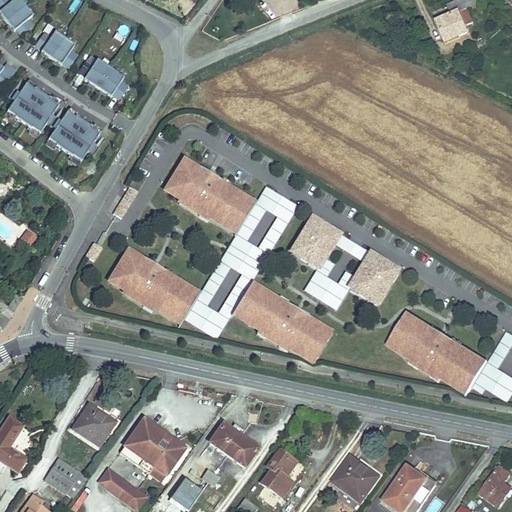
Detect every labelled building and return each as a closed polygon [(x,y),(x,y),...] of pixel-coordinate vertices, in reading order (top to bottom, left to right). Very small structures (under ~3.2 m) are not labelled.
[(0,0),(0,10),(1,12),(0,13),(0,15),(14,32),(17,31),(22,37),(33,27),(28,21),(33,17),(19,0),(15,0),(13,3),(10,0),(0,0)] [(464,28),(458,14),(467,10),(468,10),(479,4),(477,0),(461,0),(447,7),(451,17),(437,23),(445,41),(457,36),(458,39),(467,35),(464,28)] [(474,24),(468,10),(467,10),(458,14),(464,28),(474,24)] [(43,51),(42,53),(61,66),(63,64),(70,69),(78,57),(71,52),(75,46),(55,33),(51,38),(45,34),(37,46),(43,51)] [(446,45),(458,39),(457,36),(445,41),(445,42),(446,45)] [(88,61),(79,74),(86,78),(84,80),(111,98),(113,96),(119,100),(128,87),(121,83),(124,79),(97,61),(94,65),(88,61)] [(0,92),(16,72),(9,67),(6,72),(3,69),(0,66),(0,92)] [(15,119),(24,124),(32,130),(32,129),(40,135),(59,107),(51,102),(51,101),(35,90),(34,91),(26,85),(8,113),(16,118),(15,119)] [(68,113),(49,140),(57,146),(56,147),(73,158),(73,157),(82,163),(100,135),(92,130),(93,129),(90,127),(76,118),(76,119),(68,113)] [(186,163),(184,166),(193,171),(195,168),(186,163)] [(236,230),(248,210),(240,205),(243,200),(216,184),(217,182),(210,177),(208,180),(202,177),(193,171),(184,166),(181,164),(164,191),(176,199),(185,204),(183,207),(197,216),(198,214),(225,230),(228,226),(236,230)] [(195,168),(193,171),(202,177),(204,174),(195,168)] [(240,205),(248,210),(252,203),(217,182),(216,184),(243,200),(240,205)] [(122,221),(138,194),(130,189),(113,216),(122,221)] [(211,341),(292,206),(264,189),(183,324),(211,341)] [(183,207),(185,204),(176,199),(174,202),(183,207)] [(232,237),(236,230),(228,226),(225,230),(198,214),(197,216),(232,237)] [(326,231),(334,236),(335,234),(336,233),(311,218),(309,217),(307,220),(309,221),(318,226),(319,223),(321,224),(319,227),(324,230),(326,228),(327,228),(326,231)] [(302,228),(293,242),(296,243),(290,252),(299,257),(297,260),(298,261),(300,258),(305,261),(304,264),(305,265),(307,262),(315,267),(321,259),(323,260),(331,246),(329,245),(334,236),(326,231),(327,228),(326,228),(324,230),(319,227),(321,224),(319,223),(318,226),(309,221),(304,230),(302,228)] [(19,240),(29,248),(37,238),(27,230),(19,240)] [(334,236),(329,245),(331,246),(360,264),(362,265),(367,256),(369,254),(335,234),(334,236)] [(93,245),(86,257),(94,262),(102,250),(93,245)] [(313,270),(315,267),(307,262),(305,265),(304,264),(305,261),(300,258),(298,261),(297,260),(299,257),(290,252),(288,251),(286,254),(313,270)] [(369,254),(367,256),(376,262),(377,259),(379,260),(377,262),(382,266),(384,263),(385,264),(384,267),(392,272),(394,273),(396,270),(394,269),(369,253),(369,254)] [(131,254),(129,257),(138,262),(140,259),(131,254)] [(181,321),(193,301),(185,296),(188,291),(160,275),(162,273),(154,268),(152,271),(125,255),(108,282),(121,290),(129,295),(127,298),(141,307),(143,305),(170,321),(173,317),(181,321)] [(378,294),(381,295),(389,282),(387,280),(392,272),(384,267),(385,264),(384,263),(382,266),(377,262),(379,260),(377,259),(376,262),(367,256),(362,265),(360,264),(351,277),(354,279),(348,287),(357,293),(355,295),(357,296),(358,293),(364,297),(362,299),(363,300),(365,297),(373,302),(378,294)] [(140,259),(138,262),(147,268),(149,265),(140,259)] [(333,312),(347,290),(348,287),(354,279),(351,277),(346,274),(338,287),(321,276),(328,263),(323,260),(321,259),(315,267),(313,270),(300,292),(333,312)] [(185,296),(193,301),(197,294),(162,273),(160,275),(188,291),(185,296)] [(249,283),(245,290),(253,295),(256,290),(283,307),(284,305),(249,283)] [(357,293),(348,287),(347,290),(374,307),(376,304),(373,302),(365,297),(363,300),(362,299),(364,297),(358,293),(357,296),(355,295),(357,293)] [(127,298),(129,295),(121,290),(119,293),(127,298)] [(320,337),(323,331),(305,320),(290,311),(291,309),(284,305),(283,307),(256,290),(253,295),(245,290),(233,310),(241,315),(238,320),(265,336),(263,338),(277,347),(278,345),(305,361),(308,355),(313,358),(325,340),(320,337)] [(176,328),(181,321),(173,317),(170,321),(143,305),(141,307),(176,328)] [(291,309),(290,311),(305,320),(306,318),(291,309)] [(241,315),(233,310),(229,317),(263,338),(265,336),(238,320),(241,315)] [(405,325),(409,319),(404,316),(400,322),(405,325)] [(409,319),(405,325),(400,322),(389,340),(394,343),(391,349),(408,360),(417,365),(416,367),(429,376),(431,374),(457,390),(460,385),(468,390),(469,389),(472,385),(480,370),(473,366),(476,360),(449,344),(450,342),(443,337),(442,339),(436,336),(427,330),(409,319)] [(328,334),(323,331),(320,337),(325,340),(328,334)] [(480,370),(472,385),(469,389),(477,394),(480,388),(503,403),(511,388),(511,387),(489,374),(511,337),(504,332),(485,363),(480,370)] [(386,346),(391,349),(394,343),(389,340),(386,346)] [(480,370),(485,363),(450,342),(449,344),(476,360),(473,366),(480,370)] [(310,364),(313,358),(308,355),(305,361),(310,364)] [(416,367),(417,365),(408,360),(406,364),(414,370),(416,367)] [(463,398),(468,390),(460,385),(457,390),(431,374),(429,376),(429,377),(463,398)] [(94,443),(111,419),(90,405),(73,430),(94,443)] [(8,449),(22,427),(10,419),(0,434),(0,461),(17,473),(26,460),(8,449)] [(100,447),(116,423),(111,419),(94,443),(100,447)] [(167,477),(186,449),(149,423),(149,421),(145,419),(120,454),(150,475),(154,468),(167,477)] [(258,450),(251,444),(250,445),(249,446),(230,432),(231,430),(223,425),(210,443),(245,468),(258,450)] [(251,444),(231,430),(230,432),(249,446),(250,445),(251,444)] [(280,476),(283,471),(287,474),(295,464),(278,452),(267,468),(272,471),(262,485),(281,499),(291,484),(284,479),(280,476)] [(362,503),(379,479),(352,459),(334,483),(362,503)] [(59,491),(74,470),(59,460),(58,460),(44,481),(59,491)] [(395,511),(419,511),(436,487),(408,467),(383,503),(395,511)] [(162,483),(167,477),(154,468),(150,475),(162,483)] [(511,491),(503,485),(509,476),(499,469),(480,495),(498,508),(511,491)] [(73,499),(87,479),(74,470),(59,491),(73,499)] [(138,511),(147,498),(109,471),(99,484),(138,511)] [(214,487),(220,479),(209,472),(203,480),(214,487)] [(43,511),(45,511),(41,508),(43,504),(33,497),(22,511),(43,511)] [(255,511),(258,509),(245,500),(236,511),(255,511)]
